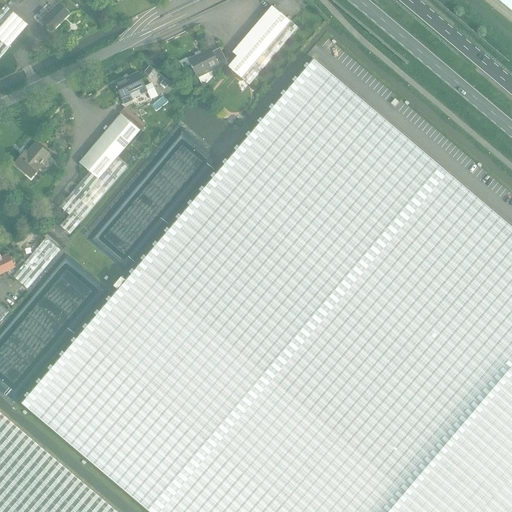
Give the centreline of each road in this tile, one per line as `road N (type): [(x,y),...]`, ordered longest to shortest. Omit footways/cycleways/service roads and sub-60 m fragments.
road 1 (unclassified): [(0,104),(132,38),(142,17),(178,0)]
road 2 (primary): [(356,0),(511,130)]
road 3 (primary): [(511,88),(407,0)]
